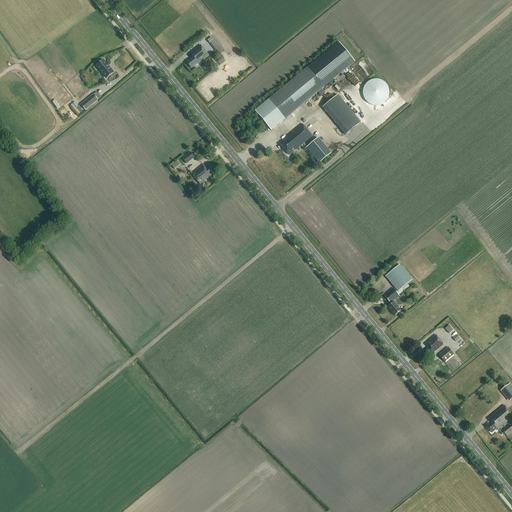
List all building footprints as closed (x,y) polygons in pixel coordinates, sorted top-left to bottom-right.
[(208,40),(216,50),(218,48),(222,53),(225,51),(213,36),(208,40)] [(307,67),(254,111),(271,131),(324,87),(355,62),(338,42),(307,67)] [(200,45),(190,54),(192,57),(186,63),(191,68),(197,63),(198,65),(209,56),(200,45)] [(105,79),(113,73),(103,60),(95,67),(105,79)] [(369,82),(365,85),(363,89),(362,94),(364,99),(367,103),(371,105),(376,106),(381,105),(385,103),(388,99),(389,94),(389,89),(386,85),(383,82),(378,80),(373,80),(369,82)] [(97,100),(93,95),(80,105),(85,110),(97,100)] [(361,123),(337,95),(322,107),(345,135),(361,123)] [(295,150),(312,136),(302,124),(279,143),(289,155),(295,150)] [(318,138),(314,141),(306,148),(319,163),(331,154),(318,138)] [(181,159),(186,165),(194,158),(190,152),(181,159)] [(200,184),(215,172),(210,166),(206,169),(203,166),(203,165),(192,174),(200,184)] [(412,280),(400,265),(385,277),(398,292),(412,280)] [(394,300),(399,296),(393,288),(384,296),(391,304),(387,307),(392,313),(391,313),(393,315),(394,315),(394,316),(401,310),(393,301),(394,300)] [(449,326),(445,329),(449,334),(453,330),(449,326)] [(425,355),(426,355),(428,357),(443,344),(436,335),(425,344),(428,348),(424,352),(424,353),(425,355)] [(444,363),(448,360),(449,362),(452,359),(451,358),(453,356),(447,348),(438,356),(444,363)] [(509,401),(511,398),(511,384),(511,383),(501,391),(509,401)] [(497,430),(511,417),(511,415),(504,405),(488,418),(491,422),(486,426),(492,433),(496,429),(497,430)] [(511,431),(511,429),(509,426),(500,433),(503,436),(505,434),(507,436),(511,431)]
